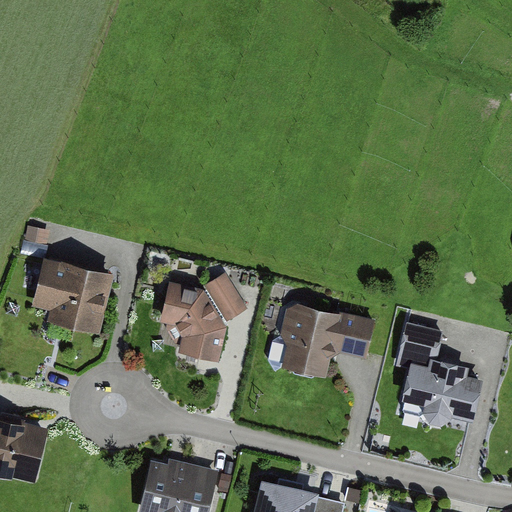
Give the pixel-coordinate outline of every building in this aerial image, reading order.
[(115,274),(45,258),(33,309),(52,314),(49,324),(99,337),(115,274)] [(203,290),(173,282),(162,320),(179,351),(220,363),(230,329),(227,322),(247,308),(227,276),(203,290)] [(367,356),(375,317),(297,300),(286,309),(281,332),(288,343),(283,364),(326,373),(330,356),(340,350),(367,356)] [(446,332),(408,324),(398,367),(408,369),(399,406),(473,422),(482,380),(470,378),(472,366),(440,360),(446,332)] [(48,429),(0,418),(0,474),(36,483),(48,429)] [(211,511),(220,474),(154,459),(142,511),(211,511)] [(320,494),(263,479),(254,511),(345,511),(347,508),(318,501),(320,494)]
